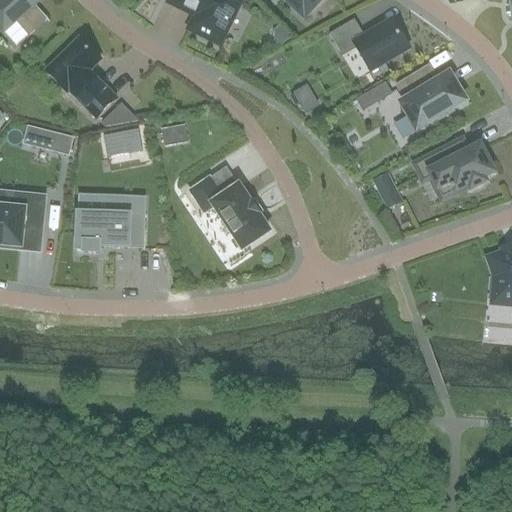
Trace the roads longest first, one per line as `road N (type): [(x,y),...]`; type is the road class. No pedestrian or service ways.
road 1 (residential): [(87,0),(234,111),(278,171),(320,282)]
road 2 (residential): [(0,301),(72,311),(175,309),(320,282)]
road 3 (residential): [(320,282),(511,217)]
road 4 (residential): [(511,81),(470,34),(422,0)]
